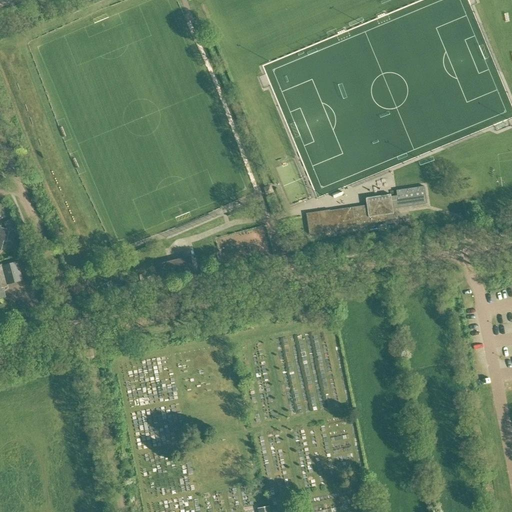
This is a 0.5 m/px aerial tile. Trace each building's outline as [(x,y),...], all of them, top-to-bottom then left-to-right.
[(272,182),(266,185),(269,192),(275,190),(272,182)] [(366,198),(367,206),(330,211),(330,210),(306,213),(309,234),(356,228),(356,225),(387,221),(387,215),(394,214),(393,210),(427,205),(424,186),(396,191),(397,196),(391,197),(391,195),(366,198)] [(19,236),(12,220),(4,223),(11,239),(19,236)] [(163,278),(194,271),(190,257),(160,264),(163,278)] [(0,265),(0,298),(4,297),(3,293),(8,289),(8,287),(7,285),(22,281),(17,263),(2,267),(2,265),(0,265)] [(27,265),(20,268),(26,284),(33,281),(27,265)]
